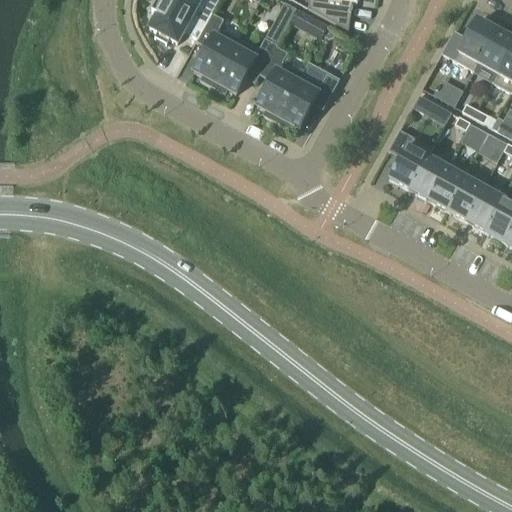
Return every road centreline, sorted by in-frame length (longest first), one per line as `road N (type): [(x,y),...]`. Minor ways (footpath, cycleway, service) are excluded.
road 1 (tertiary): [(0,218),(70,226),(135,250),(362,420),(511,511)]
road 2 (residential): [(103,0),(110,51),(133,87),(303,181)]
road 3 (residential): [(303,181),(329,211),(511,310)]
road 4 (residential): [(303,181),(404,0)]
